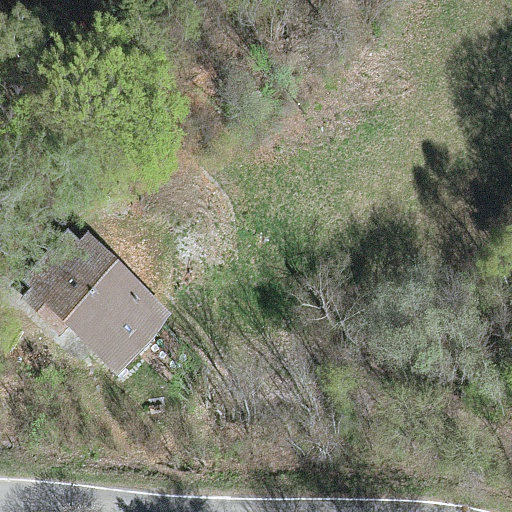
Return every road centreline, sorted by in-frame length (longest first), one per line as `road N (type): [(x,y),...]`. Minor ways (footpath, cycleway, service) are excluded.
road 1 (track): [(511,438),(484,421),(260,379),(180,317)]
road 2 (unclassified): [(0,503),(127,511)]
